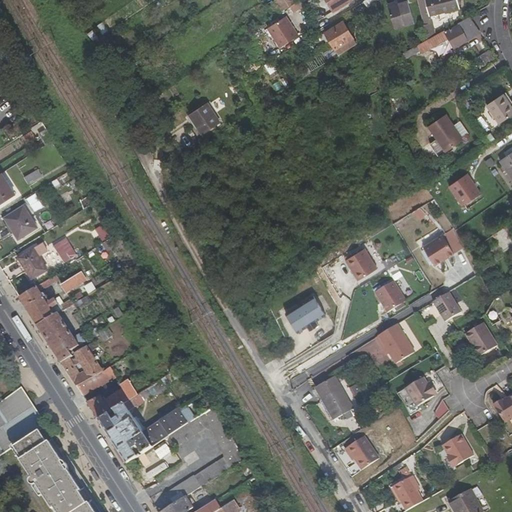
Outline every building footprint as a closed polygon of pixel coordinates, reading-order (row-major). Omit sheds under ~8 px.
[(259,27),(296,3),(294,0),(275,0),(252,15),(259,27)] [(327,0),(335,12),(353,1),(352,0),(327,0)] [(414,22),(406,0),(405,0),(388,6),(397,28),(414,22)] [(422,0),(420,1),(425,18),(432,16),(461,8),(459,0),(422,0)] [(254,31),(259,27),(252,15),(246,19),(254,31)] [(472,16),(460,22),(462,25),(448,33),(447,29),(430,39),(404,53),(407,59),(431,45),(433,48),(435,47),(439,54),(442,54),(456,46),(457,47),(483,33),(472,16)] [(434,24),(432,16),(425,18),(427,26),(434,24)] [(286,18),(268,30),(281,49),(299,37),(286,18)] [(354,41),(343,23),(326,35),(337,52),(354,41)] [(495,58),(490,50),(482,56),(488,64),(495,58)] [(270,74),(278,70),(273,61),(265,65),(270,74)] [(295,79),(308,75),(305,66),(293,70),(295,79)] [(511,115),(511,106),(504,94),(487,105),(500,124),(511,115)] [(207,132),(225,120),(212,101),(195,112),(207,132)] [(32,113),(29,115),(35,124),(29,128),(34,136),(43,132),(32,113)] [(471,135),(461,120),(455,124),(448,113),(429,127),(438,140),(432,144),(441,156),(471,135)] [(43,148),(45,147),(50,143),(43,132),(36,136),(43,148)] [(29,134),(21,139),(26,148),(34,143),(29,134)] [(511,153),(500,162),(511,178),(511,153)] [(490,158),(485,162),(488,167),(494,163),(490,158)] [(38,170),(24,178),(28,186),(42,177),(38,170)] [(0,204),(14,196),(1,175),(0,175),(0,204)] [(467,175),(449,188),(463,207),(481,194),(467,175)] [(71,183),(77,192),(82,189),(75,180),(71,183)] [(24,209),(6,220),(18,242),(37,231),(24,209)] [(104,226),(97,230),(104,242),(111,238),(104,226)] [(507,256),(511,252),(511,240),(504,229),(494,236),(507,256)] [(446,236),(427,247),(438,266),(457,254),(446,236)] [(44,244),(19,259),(32,279),(47,270),(39,257),(48,251),(44,244)] [(403,248),(383,261),(388,268),(408,256),(403,248)] [(365,249),(347,260),(360,280),(378,268),(365,249)] [(83,273),(63,285),(67,293),(87,281),(83,273)] [(27,310),(39,327),(59,314),(66,310),(74,305),(75,304),(73,300),(61,307),(56,299),(49,304),(41,291),(60,279),(57,275),(20,298),(27,310)] [(395,280),(377,292),(390,312),(408,300),(395,280)] [(88,294),(96,290),(92,282),(84,286),(88,294)] [(82,291),(74,296),(81,307),(89,301),(82,291)] [(463,312),(452,292),(435,302),(447,322),(463,312)] [(313,297),(300,305),(314,328),(318,326),(316,322),(325,316),(313,297)] [(68,314),(76,308),(74,305),(66,310),(68,314)] [(300,305),(286,314),(298,333),(308,327),(310,331),(314,328),(300,305)] [(493,305),(487,313),(496,327),(505,322),(493,305)] [(256,313),(255,312),(242,320),(243,321),(256,313)] [(243,321),(246,326),(258,318),(256,313),(243,321)] [(70,351),(85,342),(80,334),(74,338),(59,314),(39,327),(49,343),(62,363),(70,358),(73,356),(70,351)] [(496,338),(486,321),(467,332),(478,349),(496,338)] [(400,323),(378,337),(383,346),(386,344),(398,364),(417,352),(400,323)] [(113,337),(107,328),(100,333),(105,342),(113,337)] [(69,374),(77,386),(103,371),(87,345),(75,353),(77,356),(71,360),(70,358),(62,363),(69,374)] [(160,394),(169,388),(167,386),(176,380),(175,379),(188,370),(185,365),(163,379),(163,378),(140,393),(145,400),(158,392),(160,394)] [(116,376),(113,371),(110,366),(103,371),(77,386),(80,391),(83,396),(116,376)] [(425,377),(399,394),(405,400),(411,414),(420,409),(418,406),(436,395),(429,383),(425,377)] [(99,420),(138,394),(129,380),(121,385),(123,388),(104,400),(101,394),(87,403),(93,411),(99,420)] [(351,410),(332,380),(314,392),(333,422),(343,415),(346,420),(351,417),(348,412),(351,410)] [(431,382),(429,383),(436,395),(438,393),(431,382)] [(492,405),(505,399),(499,386),(487,391),(492,405)] [(0,402),(0,454),(11,448),(15,454),(32,478),(31,480),(30,481),(31,483),(32,485),(34,485),(35,485),(36,485),(54,511),(94,511),(89,503),(87,504),(79,493),(81,491),(66,468),(64,469),(58,460),(60,459),(47,440),(45,441),(42,436),(38,430),(45,425),(21,388),(0,402)] [(144,433),(129,411),(145,400),(140,393),(138,394),(99,420),(112,440),(127,464),(183,426),(188,423),(179,410),(144,433)] [(383,408),(374,395),(365,401),(374,414),(383,408)] [(511,400),(505,405),(503,403),(496,408),(507,426),(511,423),(511,400)] [(439,419),(450,409),(443,402),(432,412),(439,419)] [(207,484),(235,465),(245,459),(241,453),(231,437),(222,422),(214,405),(191,421),(188,423),(183,426),(191,437),(205,427),(212,429),(224,451),(223,457),(200,472),(207,484)] [(193,418),(200,413),(197,408),(190,413),(193,418)] [(346,469),(351,477),(381,459),(366,434),(348,447),(357,462),(346,469)] [(475,456),(462,435),(444,447),(457,467),(475,456)] [(357,462),(348,447),(337,454),(346,469),(357,462)] [(61,459),(60,459),(58,460),(64,469),(66,468),(66,466),(66,463),(65,461),(63,460),(61,459)] [(261,484),(245,459),(235,465),(236,467),(242,478),(251,490),(261,484)] [(215,496),(242,478),(236,467),(208,486),(215,496)] [(409,467),(400,470),(403,477),(412,474),(409,467)] [(194,476),(165,495),(172,506),(187,496),(201,487),(194,476)] [(419,485),(414,477),(411,478),(415,487),(419,485)] [(405,511),(408,511),(424,503),(415,487),(411,478),(392,489),(405,511)] [(483,511),(471,490),(450,502),(455,511),(483,511)] [(209,511),(207,507),(199,511),(188,511),(194,508),(187,496),(172,506),(163,511),(209,511)]
